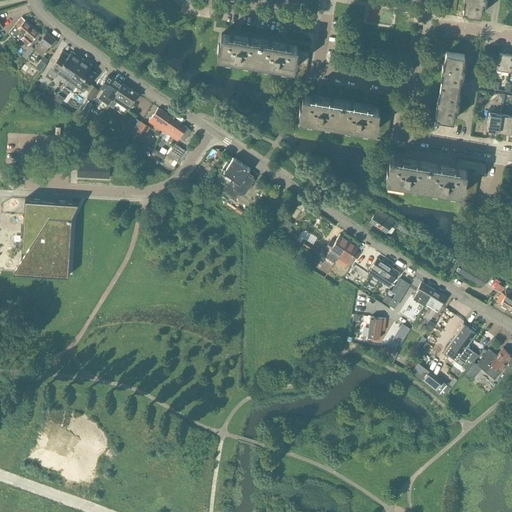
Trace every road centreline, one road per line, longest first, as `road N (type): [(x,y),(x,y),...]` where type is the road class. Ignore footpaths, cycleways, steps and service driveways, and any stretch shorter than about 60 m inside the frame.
road 1 (residential): [(511,326),(211,131)]
road 2 (residential): [(211,131),(30,0)]
road 3 (residential): [(511,155),(400,136),(410,84)]
road 4 (residential): [(322,30),(185,0)]
road 5 (residential): [(410,84),(317,68),(322,30)]
road 6 (unclassified): [(19,185),(147,192)]
